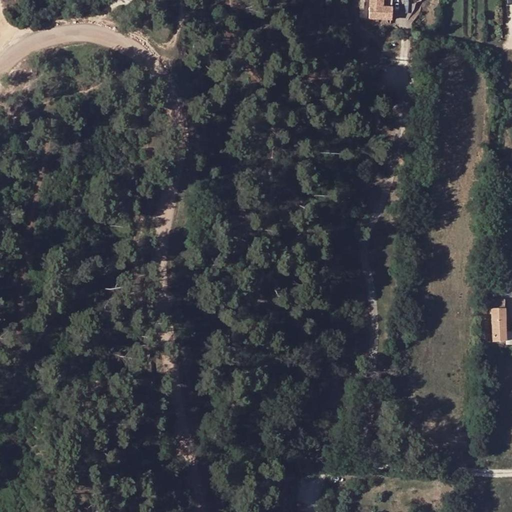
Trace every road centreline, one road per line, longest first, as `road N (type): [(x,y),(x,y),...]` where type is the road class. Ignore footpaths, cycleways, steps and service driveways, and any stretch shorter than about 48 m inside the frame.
road 1 (unclassified): [(200,511),(176,406),(166,306),(176,104),(147,57),(95,35),(48,36),(23,47),(0,73)]
road 2 (unclassified): [(384,39),(400,98),(362,445),(380,465),(511,471)]
